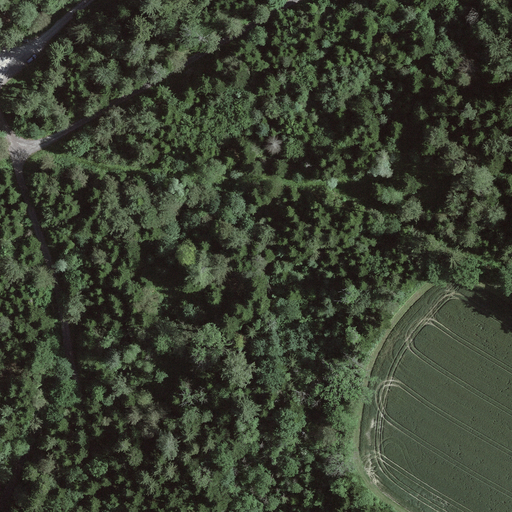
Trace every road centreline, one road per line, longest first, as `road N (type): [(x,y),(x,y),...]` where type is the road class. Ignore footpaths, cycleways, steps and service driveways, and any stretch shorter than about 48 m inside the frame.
road 1 (track): [(0,115),(57,281),(67,342),(66,371),(0,507)]
road 2 (track): [(12,151),(52,138),(298,0)]
road 3 (track): [(66,371),(79,386),(101,511)]
